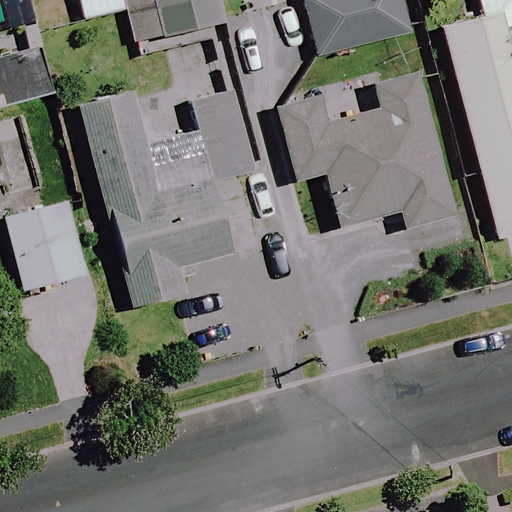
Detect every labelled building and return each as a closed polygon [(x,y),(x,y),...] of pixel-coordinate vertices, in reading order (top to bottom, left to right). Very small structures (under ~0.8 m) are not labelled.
[(73,0),(79,24),(119,14),(129,49),(224,24),(217,0),(73,0)] [(296,0),(313,60),(407,35),(397,0),(296,0)] [(511,239),(511,11),(509,0),(473,0),(478,18),(438,28),(495,244),(511,239)] [(0,115),(47,104),(34,51),(0,59),(0,115)] [(276,112),(295,181),(313,176),(329,233),(393,215),(399,234),(460,218),(420,72),(276,112)] [(252,173),(231,94),(187,106),(194,131),(140,146),(127,96),(75,110),(129,312),(182,297),(175,272),(230,257),(210,184),(252,173)] [(29,166),(0,171),(0,204),(35,199),(29,166)] [(62,207),(0,219),(0,229),(13,295),(76,283),(62,207)]
